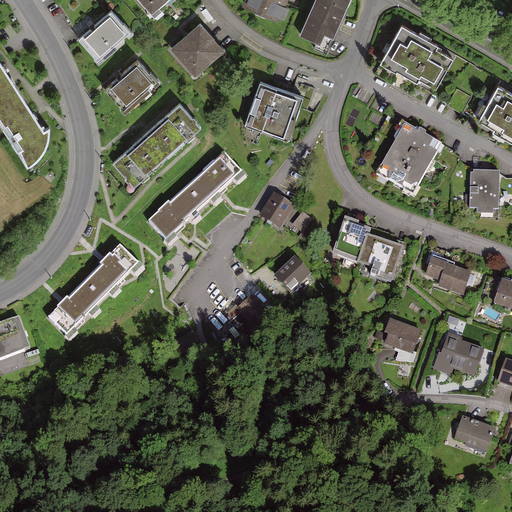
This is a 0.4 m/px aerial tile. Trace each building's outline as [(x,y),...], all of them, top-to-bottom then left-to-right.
[(138,0),(152,14),(166,0),(138,0)] [(276,18),(283,0),(247,0),(245,5),(276,18)] [(350,0),(313,0),(298,35),(328,49),(350,0)] [(110,14),(81,40),(98,59),(127,33),(110,14)] [(193,78),(225,48),(199,21),(167,52),(193,78)] [(455,56),(403,24),(381,58),(433,90),(455,56)] [(124,115),(159,81),(136,57),(101,91),(124,115)] [(0,62),(0,124),(25,165),(37,159),(44,151),(47,144),(49,136),(48,126),(43,131),(0,62)] [(288,141),(303,95),(260,82),(245,127),(288,141)] [(511,91),(498,83),(477,117),(511,138),(511,91)] [(166,158),(200,126),(179,103),(145,135),(166,158)] [(412,197),(442,145),(402,122),(372,174),(412,197)] [(166,158),(145,135),(111,167),(133,190),(166,158)] [(225,155),(186,190),(207,212),(245,178),(225,155)] [(501,171),(470,171),(471,219),(503,218),(501,171)] [(207,212),(186,190),(148,224),(169,247),(207,212)] [(280,229),(295,206),(274,193),(259,216),(280,229)] [(293,227),(304,235),(314,220),(303,213),(293,227)] [(333,255),(360,264),(371,229),(346,220),(333,255)] [(407,240),(371,229),(360,264),(369,267),(366,274),(393,283),(407,240)] [(140,269),(119,248),(84,283),(105,304),(140,269)] [(312,274),(295,256),(274,276),(291,293),(312,274)] [(461,299),(470,273),(431,258),(422,284),(461,299)] [(511,313),(511,282),(504,279),(494,307),(511,313)] [(105,304),(84,283),(46,321),(67,342),(105,304)] [(274,319),(251,297),(230,317),(253,340),(274,319)] [(422,332),(390,320),(381,346),(413,357),(422,332)] [(0,361),(23,354),(12,321),(0,325),(0,361)] [(483,350),(448,334),(434,367),(469,382),(483,350)] [(511,362),(504,360),(497,383),(511,387),(511,362)] [(449,441),(486,456),(496,430),(458,415),(449,441)]
